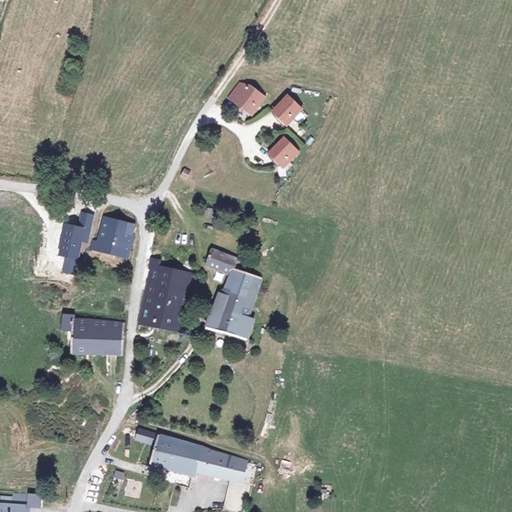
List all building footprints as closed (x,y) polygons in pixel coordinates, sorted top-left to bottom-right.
[(240,84),(230,99),(253,114),(265,99),(249,87),(240,84)] [(302,111),(288,98),(274,112),(288,126),(302,111)] [(297,151),(283,137),(269,151),(283,165),(297,151)] [(185,171),(181,177),(186,180),(189,174),(185,171)] [(105,258),(134,264),(140,234),(110,228),(105,258)] [(212,250),(208,264),(234,274),(231,283),(259,293),(264,279),(253,276),(255,270),(235,263),(237,258),(212,250)] [(149,278),(141,321),(179,328),(192,273),(159,265),(160,261),(154,260),(151,268),(156,272),(149,278)] [(221,282),(223,274),(215,272),(213,280),(221,282)] [(213,308),(208,328),(249,340),(256,318),(252,317),(259,293),(231,283),(230,288),(224,287),(218,310),(213,308)] [(71,355),(124,357),(125,327),(74,324),(75,318),(65,317),(65,333),(72,333),(71,355)] [(71,422),(85,427),(87,420),(74,415),(71,422)] [(264,451),(270,422),(262,420),(256,449),(264,451)] [(135,438),(147,441),(150,432),(138,428),(135,438)] [(149,461),(195,475),(197,469),(204,447),(150,432),(147,441),(154,444),(149,461)] [(204,447),(197,469),(226,477),(224,483),(228,484),(218,511),(236,511),(243,489),(233,485),(234,479),(239,481),(245,459),(204,447)] [(113,478),(122,480),(124,472),(114,470),(113,478)] [(173,472),(170,481),(188,486),(190,477),(173,472)]
